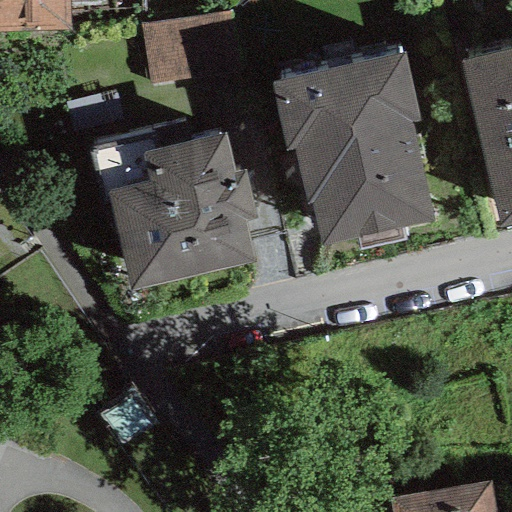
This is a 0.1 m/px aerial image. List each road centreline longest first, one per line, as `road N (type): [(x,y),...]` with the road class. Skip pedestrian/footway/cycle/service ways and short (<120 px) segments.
road 1 (residential): [(74,356),(511,264)]
road 2 (residential): [(74,356),(214,511)]
road 3 (residential): [(0,242),(74,356)]
